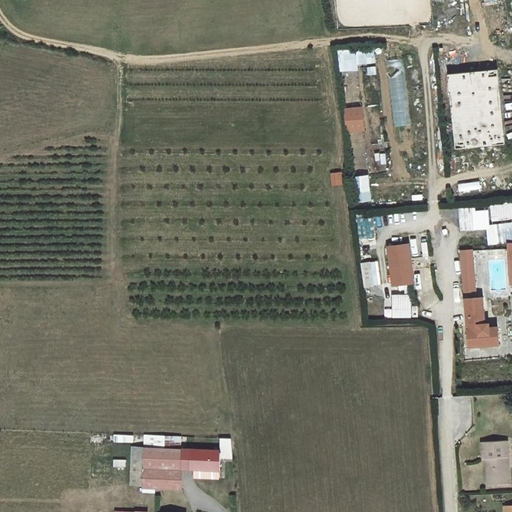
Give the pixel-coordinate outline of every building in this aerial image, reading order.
[(357,50),(341,52),(343,70),(359,68),(357,50)] [(404,50),(387,51),(392,126),(408,125),(404,50)] [(499,69),(450,74),(457,149),(507,144),(499,69)] [(363,107),(347,108),(349,131),(365,129),(363,107)] [(341,182),(340,174),(332,175),(333,183),(341,182)] [(358,175),(360,201),(371,200),(369,174),(358,175)] [(498,218),(511,217),(511,201),(497,202),(498,218)] [(363,240),(375,239),(374,216),(361,217),(363,240)] [(409,245),(389,247),(393,285),(413,283),(409,245)] [(471,251),(461,252),(464,281),(474,280),(471,251)] [(381,284),(377,260),(364,262),(368,286),(381,284)] [(474,280),(464,281),(465,292),(475,291),(474,280)] [(391,294),(392,317),(411,316),(410,294),(391,294)] [(482,298),(465,299),(470,346),(499,344),(497,327),(489,328),(489,323),(485,324),(482,298)] [(145,435),(144,447),(165,448),(165,436),(145,435)] [(194,470),(195,449),(181,449),(181,436),(165,436),(165,448),(144,447),(134,447),(132,485),(143,486),(143,489),(181,490),(182,469),(194,470)] [(231,438),(220,438),(220,450),(221,458),(233,458),(231,438)] [(507,441),(482,442),(483,458),(487,458),(488,485),(510,484),(509,469),(507,469),(506,457),(508,457),(507,441)] [(220,450),(195,449),(194,470),(195,470),(220,471),(221,458),(220,450)] [(220,471),(195,470),(194,478),(202,478),(220,479),(220,471)]
